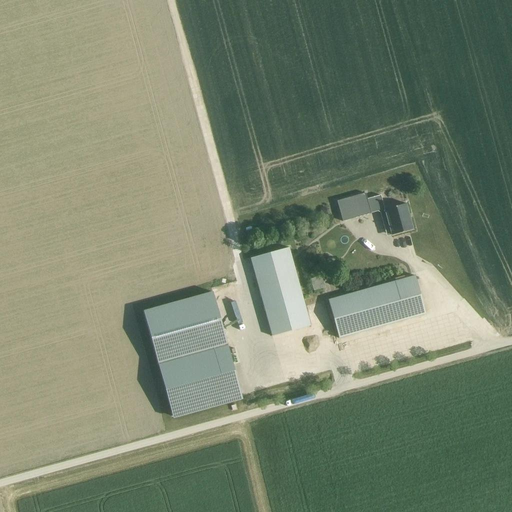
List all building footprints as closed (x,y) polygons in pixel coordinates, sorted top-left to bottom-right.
[(371,213),(366,193),(337,201),(343,221),(371,213)] [(384,210),(389,226),(391,236),(413,230),(406,204),(384,210)] [(250,258),(269,327),(272,337),(311,326),(308,316),(289,248),(250,258)] [(325,288),(321,276),(310,279),(314,291),(325,288)] [(328,300),(336,329),(339,339),(425,314),(415,276),(328,300)] [(143,312),(157,362),(226,343),(212,292),(143,312)] [(242,398),(226,343),(157,362),(172,417),(242,398)]
